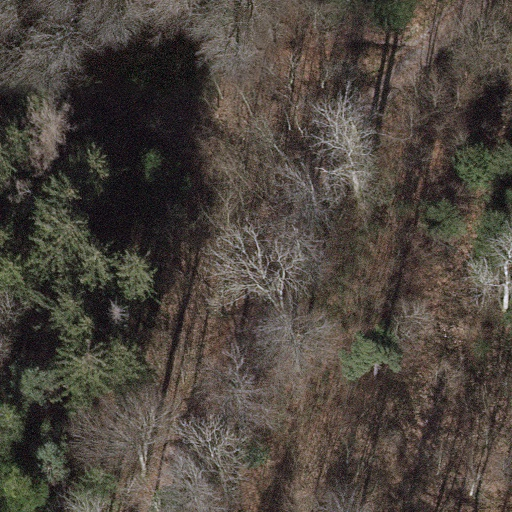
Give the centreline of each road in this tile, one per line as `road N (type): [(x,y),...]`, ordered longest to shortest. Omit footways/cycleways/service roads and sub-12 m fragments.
road 1 (track): [(145,511),(206,419),(294,223)]
road 2 (track): [(480,0),(350,125),(294,223)]
